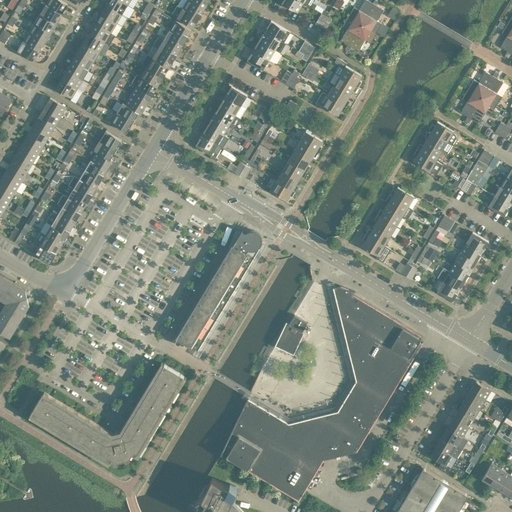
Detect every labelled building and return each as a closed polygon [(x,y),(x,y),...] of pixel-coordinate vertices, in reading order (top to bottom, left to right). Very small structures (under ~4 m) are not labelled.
[(16,0),(11,0),(8,6),(13,9),(14,7),(17,1),(18,1),(16,0)] [(48,0),(46,4),(62,14),(68,4),(61,0),(48,0)] [(107,0),(106,4),(123,14),(128,5),(120,0),(107,0)] [(201,16),(200,16),(205,8),(191,0),(187,0),(183,8),(200,18),(201,16)] [(209,1),(210,1),(210,0),(191,0),(205,8),(209,1)] [(283,0),(282,3),(298,12),(304,2),(300,0),(283,0)] [(365,0),(360,10),(354,7),(349,16),(363,25),(375,4),(373,3),(368,0),(365,0)] [(378,0),(374,0),(373,3),(375,4),(363,25),(377,33),(377,32),(382,23),(377,20),(384,9),(377,5),(380,1),(378,0)] [(62,14),(46,4),(42,1),(36,11),(40,13),(56,23),(57,22),(62,14)] [(100,13),(117,23),(123,14),(106,4),(100,13)] [(177,4),(171,14),(193,27),(198,19),(199,19),(200,18),(183,8),(177,4)] [(40,13),(36,11),(31,20),(35,22),(52,33),(58,23),(57,22),(56,23),(40,13)] [(100,13),(101,14),(95,23),(111,33),(117,23),(100,13)] [(321,26),(327,16),(322,13),(316,23),(321,26)] [(332,19),(327,16),(321,26),(326,29),(332,19)] [(342,40),(348,44),(350,45),(363,25),(349,16),(343,26),(348,29),(342,40)] [(187,38),(192,30),(176,20),(170,30),(186,40),(187,38)] [(267,27),(267,26),(264,30),(284,42),(290,32),(271,20),(267,27)] [(45,42),(46,42),(52,33),(35,22),(29,32),(45,41),(45,42)] [(89,32),(106,42),(110,45),(116,35),(111,33),(95,23),(89,32)] [(382,23),(377,32),(385,36),(390,27),(383,23),(382,23)] [(502,33),(507,36),(501,47),(508,51),(505,55),(509,58),(511,53),(510,52),(511,47),(511,25),(508,23),(502,33)] [(366,40),(371,43),(377,33),(363,25),(350,45),(348,44),(346,48),(350,51),(352,46),(359,51),(366,40)] [(0,35),(0,39),(5,43),(11,34),(4,30),(0,35)] [(185,41),(185,42),(186,40),(170,30),(164,39),(180,49),(185,41)] [(262,33),(263,34),(259,40),(280,53),(286,43),(284,42),(264,30),(262,33)] [(45,41),(29,32),(24,41),(40,51),(45,42),(45,41)] [(84,41),(83,41),(100,51),(106,42),(89,32),(84,41)] [(137,35),(131,32),(128,38),(133,41),(137,35)] [(176,57),(176,56),(180,49),(164,39),(159,36),(153,45),(158,48),(175,58),(176,57)] [(256,46),(255,46),(253,49),(269,59),(274,62),(280,53),(259,40),(256,46)] [(299,51),(304,54),(310,44),(305,40),(299,51)] [(24,41),(18,51),(34,60),(40,51),(24,41)] [(77,50),(94,61),(100,51),(83,41),(77,50)] [(310,44),(304,54),(309,57),(316,47),(310,44)] [(174,60),(175,58),(158,48),(153,57),(169,67),(174,60)] [(263,70),(269,59),(253,49),(251,53),(247,60),(263,70)] [(72,59),(89,70),(94,61),(77,50),(72,59)] [(165,75),(164,75),(169,67),(153,57),(149,55),(143,64),(147,67),(164,77),(165,75)] [(362,81),(360,80),(362,75),(346,65),(347,63),(338,57),(335,61),(340,65),(335,73),(340,75),(359,87),(362,81)] [(71,60),(72,60),(72,61),(67,69),(83,79),(89,70),(72,59),(71,60)] [(162,78),(163,79),(164,77),(147,67),(142,76),(158,86),(162,78)] [(62,79),(78,88),(83,79),(67,69),(62,79)] [(287,70),(281,80),(286,83),(293,73),(287,70)] [(307,77),(312,81),(316,74),(311,71),(307,77)] [(499,73),(495,71),(493,75),(486,71),(479,82),(474,79),(468,88),(482,97),(495,76),(497,78),(499,73)] [(154,94),(153,93),(158,86),(142,76),(137,73),(132,83),(136,85),(153,95),(154,94)] [(294,88),(300,78),(298,76),(293,73),(286,83),(294,88)] [(353,91),(355,92),(359,87),(340,75),(334,85),(350,95),(353,91)] [(509,85),(497,78),(495,76),(482,97),(496,105),(509,85)] [(56,88),(72,98),(78,88),(62,79),(56,88)] [(151,97),(152,97),(153,95),(136,85),(131,94),(147,104),(151,97)] [(350,101),(348,99),(350,95),(334,85),(328,95),(347,106),(350,101)] [(228,92),(227,92),(225,95),(242,105),(248,95),(232,86),(228,92)] [(463,98),(468,101),(461,112),(468,116),(465,121),(469,123),(472,119),(470,118),(482,97),(468,88),(463,98)] [(338,115),(341,111),(344,112),(347,106),(328,95),(323,92),(315,104),(325,110),(326,108),(338,115)] [(0,114),(2,115),(12,99),(2,93),(0,96),(0,114)] [(139,113),(141,114),(147,104),(131,94),(125,104),(139,112),(139,113)] [(223,99),(224,99),(220,105),(240,118),(246,108),(242,105),(225,95),(223,99)] [(67,107),(50,97),(45,107),(61,117),(67,107)] [(470,118),(472,119),(479,123),(485,112),(491,115),(496,105),(482,97),(470,118)] [(294,110),(298,104),(291,100),(287,106),(294,110)] [(123,102),(122,104),(117,102),(113,109),(118,111),(117,112),(133,122),(139,113),(139,112),(125,104),(123,102)] [(216,111),(215,111),(213,115),(230,125),(234,128),(240,118),(220,105),(216,111)] [(266,106),(259,116),(265,120),(271,109),(266,106)] [(39,116),(55,126),(61,117),(45,107),(39,116)] [(270,123),(276,112),(271,109),(265,120),(270,123)] [(111,122),(127,132),(133,122),(117,112),(111,122)] [(211,118),(212,119),(208,125),(224,135),(230,125),(213,115),(211,118)] [(33,125),(50,135),(55,126),(39,116),(33,125)] [(454,131),(438,121),(435,125),(432,124),(429,129),(453,144),(456,138),(457,136),(456,134),(455,132),(454,131)] [(506,125),(501,122),(495,132),(500,135),(506,125)] [(28,134),(44,144),(50,135),(33,125),(28,134)] [(229,138),(224,135),(208,125),(204,131),(203,131),(201,134),(223,147),(229,138)] [(511,128),(506,125),(500,135),(505,138),(511,128)] [(426,135),(428,136),(426,141),(442,151),(447,153),(453,144),(429,129),(426,135)] [(122,140),(106,130),(100,140),(116,150),(122,140)] [(323,147),(320,145),(323,141),(306,131),(300,141),(319,152),(323,147)] [(86,136),(81,133),(77,139),(83,142),(86,136)] [(22,144),(39,154),(44,144),(28,134),(22,144)] [(212,154),(210,157),(216,161),(218,158),(217,157),(223,147),(201,134),(199,138),(200,138),(196,145),(212,154)] [(246,139),(242,145),(247,149),(251,143),(246,139)] [(94,150),(96,151),(97,150),(111,159),(111,158),(116,150),(100,140),(94,150)] [(313,157),(316,158),(319,152),(300,141),(294,151),(311,161),(313,157)] [(423,145),(421,143),(417,149),(436,160),(442,151),(426,141),(423,145)] [(17,153),(33,163),(39,154),(22,144),(17,153)] [(414,154),(416,156),(414,160),(436,174),(442,164),(436,160),(417,149),(414,154)] [(473,149),(470,154),(476,158),(479,152),(473,149)] [(484,163),(490,152),(485,149),(478,159),(484,163)] [(113,160),(111,158),(111,159),(97,150),(96,151),(91,160),(107,169),(113,160)] [(311,166),(308,165),(311,161),(294,151),(288,161),(308,172),(311,166)] [(489,166),(495,155),(490,152),(484,163),(489,166)] [(11,162),(27,172),(33,163),(17,153),(11,162)] [(103,177),(107,169),(91,160),(85,169),(102,179),(103,177)] [(473,169),(483,175),(488,167),(478,160),(473,169)] [(241,161),(238,166),(231,162),(228,168),(240,175),(246,164),(241,161)] [(302,176),(304,178),(308,172),(288,161),(282,170),(299,180),(302,176)] [(5,172),(22,182),(27,172),(11,162),(5,172)] [(246,164),(240,175),(245,178),(246,176),(251,179),(254,174),(249,171),(251,168),(246,164)] [(463,170),(462,170),(460,175),(467,179),(469,175),(466,173),(470,167),(466,165),(463,170)] [(101,180),(101,181),(102,179),(85,169),(80,178),(96,188),(101,180)] [(473,169),(469,175),(467,179),(472,182),(477,185),(483,175),(473,169)] [(299,186),(297,184),(299,180),(282,170),(277,180),(296,191),(299,186)] [(0,180),(0,181),(16,191),(22,182),(5,172),(0,180)] [(92,196),(91,196),(96,188),(80,178),(75,175),(69,185),(74,188),(91,198),(92,196)] [(451,187),(457,190),(458,187),(466,192),(472,182),(467,179),(460,175),(457,180),(456,179),(451,187)] [(511,179),(506,176),(501,186),(511,192),(511,179)] [(270,190),(287,200),(290,195),(292,197),(296,191),(277,180),(270,190)] [(0,193),(11,200),(16,191),(0,181),(0,193)] [(472,182),(466,192),(471,195),(477,185),(472,182)] [(398,186),(395,191),(393,189),(389,195),(408,206),(414,196),(398,186)] [(511,204),(511,192),(501,186),(495,196),(511,206),(511,204)] [(89,199),(90,200),(91,198),(74,188),(68,197),(85,207),(89,199)] [(0,206),(5,209),(11,200),(0,193),(0,206)] [(80,215),(80,214),(85,207),(68,197),(63,194),(58,203),(63,206),(79,216),(80,215)] [(386,200),(388,202),(386,206),(402,216),(408,206),(389,195),(386,200)] [(489,206),(504,215),(509,209),(511,206),(495,196),(489,206)] [(38,204),(35,209),(41,212),(44,207),(38,204)] [(78,218),(79,216),(63,206),(57,216),(73,225),(78,218)] [(383,210),(381,209),(377,214),(396,226),(402,216),(386,206),(383,210)] [(26,223),(30,226),(34,219),(36,220),(37,216),(32,213),(26,223)] [(374,220),(377,221),(374,226),(391,236),(396,226),(377,214),(374,220)] [(445,215),(439,225),(444,228),(450,218),(445,215)] [(69,233),(73,225),(57,216),(52,225),(68,235),(69,233)] [(449,231),(455,221),(450,218),(444,228),(449,231)] [(455,221),(449,231),(453,233),(459,223),(455,221)] [(30,226),(26,223),(21,232),(25,234),(30,226)] [(67,236),(67,237),(68,235),(52,225),(46,234),(62,244),(67,236)] [(372,230),(369,228),(366,234),(385,245),(391,236),(374,226),(372,230)] [(19,229),(15,227),(9,238),(13,240),(19,229)] [(210,329),(216,319),(217,320),(217,319),(223,309),(224,309),(223,308),(229,299),(230,299),(229,298),(235,288),(236,289),(236,288),(235,288),(241,278),(242,279),(242,278),(241,278),(247,268),(248,268),(248,267),(251,262),(254,258),(255,258),(254,257),(260,247),(260,248),(261,247),(260,247),(262,244),(262,241),(262,239),(262,236),(260,234),(258,232),(256,231),(254,230),(251,230),(248,231),(246,232),(242,231),(243,230),(243,229),(242,231),(236,228),(229,245),(232,247),(177,338),(178,339),(178,338),(198,350),(199,350),(198,349),(204,340),(205,340),(204,339),(210,329),(211,330),(211,329),(210,329)] [(445,234),(436,229),(433,235),(437,237),(441,240),(445,234)] [(62,244),(46,234),(41,231),(35,240),(40,243),(57,253),(62,244)] [(15,241),(19,243),(25,234),(21,232),(15,241)] [(489,241),(473,232),(467,242),(484,252),(486,248),(485,248),(489,241)] [(362,239),(365,241),(362,245),(379,255),(377,258),(382,261),(390,248),(385,245),(366,234),(362,239)] [(481,255),(484,252),(467,242),(461,251),(477,261),(481,255)] [(35,253),(45,259),(51,263),(57,253),(40,243),(35,253)] [(421,254),(425,256),(432,260),(438,251),(431,247),(429,249),(425,247),(421,254)] [(419,253),(415,250),(409,260),(413,262),(419,253)] [(474,268),(473,267),(477,261),(461,251),(455,261),(472,271),(474,268)] [(406,276),(414,263),(413,262),(409,260),(406,265),(401,272),(406,276)] [(469,274),(470,275),(472,271),(455,261),(449,271),(465,281),(469,274)] [(400,262),(396,269),(401,272),(406,265),(400,262)] [(411,279),(419,266),(414,263),(406,276),(411,279)] [(462,287),(461,287),(465,281),(449,271),(443,281),(460,291),(462,287)] [(0,299),(4,302),(5,300),(15,284),(4,277),(0,284),(0,299)] [(457,294),(458,294),(460,291),(443,281),(437,291),(453,300),(457,294)] [(5,300),(9,303),(28,298),(26,291),(15,284),(5,300)] [(354,294),(355,291),(339,285),(339,286),(333,287),(338,306),(350,304),(354,294)] [(341,318),(355,315),(364,300),(354,294),(350,304),(338,306),(341,318)] [(9,303),(6,307),(23,317),(30,306),(28,298),(9,303)] [(346,339),(355,337),(374,306),(364,300),(355,315),(341,318),(346,339)] [(23,317),(6,307),(5,306),(0,313),(0,318),(16,328),(23,317)] [(423,342),(420,340),(421,338),(420,337),(421,335),(374,306),(355,337),(346,339),(357,381),(388,400),(423,342)] [(303,330),(308,322),(297,316),(295,314),(289,323),(286,321),(275,345),(282,348),(294,354),(305,332),(303,330)] [(0,332),(10,339),(16,328),(0,318),(0,332)] [(113,436),(43,393),(29,416),(109,464),(110,461),(111,462),(113,458),(118,461),(129,459),(132,454),(136,456),(136,455),(139,457),(187,377),(184,376),(184,375),(165,363),(122,434),(118,431),(116,432),(113,436)] [(344,401),(376,420),(388,400),(357,381),(344,401)] [(470,390),(486,400),(491,390),(476,381),(470,390)] [(486,400),(470,390),(465,400),(480,409),(486,400)] [(248,398),(237,420),(221,454),(222,454),(227,456),(226,457),(234,461),(261,406),(248,398)] [(480,409),(465,400),(459,409),(474,418),(480,409)] [(338,411),(370,430),(376,420),(344,401),(338,411)] [(248,469),(250,471),(299,500),(305,491),(324,459),(336,456),(325,414),(289,423),(261,406),(234,461),(248,469)] [(503,417),(506,413),(502,411),(502,410),(496,406),(491,415),(501,421),(503,417)] [(474,418),(459,409),(453,418),(469,427),(474,418)] [(357,451),(370,430),(338,411),(325,414),(336,456),(357,451)] [(486,413),(484,417),(492,422),(494,418),(486,413)] [(469,427),(453,418),(448,427),(463,437),(469,427)] [(468,439),(463,437),(448,427),(442,437),(462,449),(468,439)] [(462,449),(442,437),(437,446),(452,455),(457,458),(462,449)] [(481,442),(482,443),(479,447),(483,450),(489,440),(484,437),(481,442)] [(441,462),(446,465),(452,455),(437,446),(431,455),(441,462)] [(491,463),(482,478),(492,484),(501,469),(491,463)] [(457,511),(468,494),(424,467),(396,511),(457,511)] [(501,490),(510,474),(501,469),(492,484),(501,490)] [(511,475),(510,474),(501,490),(510,496),(511,492),(511,475)] [(212,477),(203,495),(195,511),(194,511),(244,511),(237,505),(226,499),(227,496),(228,493),(234,496),(238,487),(230,483),(229,486),(212,477)]
